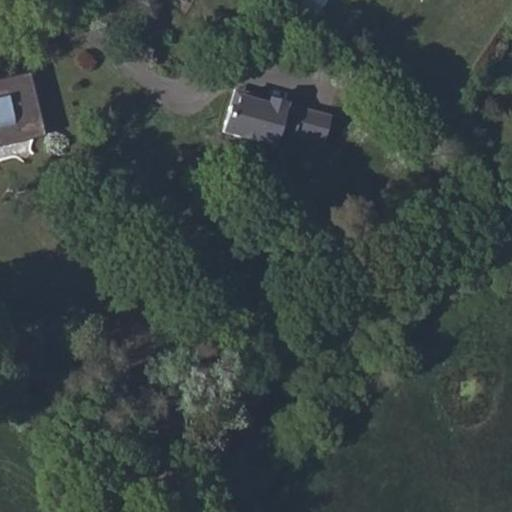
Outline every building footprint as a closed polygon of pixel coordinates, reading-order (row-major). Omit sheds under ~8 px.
[(320,0),(303,0),(296,13),(307,20),(320,0)] [(276,25),(267,33),(291,40),(286,57),(293,60),(301,35),(276,25)] [(262,50),(286,57),(291,40),(267,33),(262,50)] [(0,139),(33,132),(35,131),(37,128),(37,125),(26,79),(0,84),(0,139)] [(233,95),(268,105),(269,99),(235,89),(233,95)] [(269,99),(268,105),(233,95),(222,132),(257,142),(256,145),(259,150),(267,152),(272,150),(275,140),(291,144),(293,136),(300,114),(284,109),(285,104),(269,99)] [(285,104),(284,109),(300,114),(293,136),(322,144),(330,117),(285,104)]
